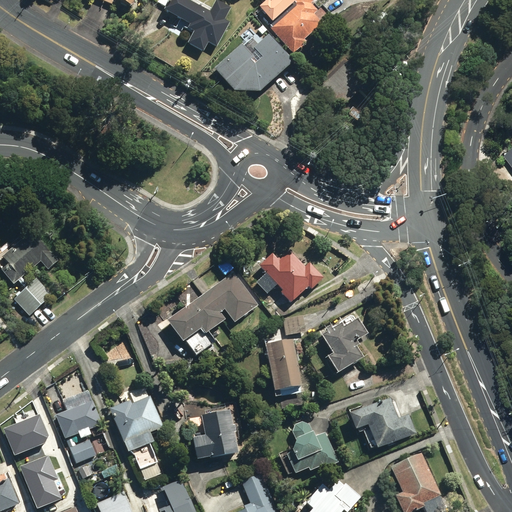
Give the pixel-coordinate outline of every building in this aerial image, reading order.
[(116,4),(131,10),(135,0),(96,0),(114,8),(116,4)] [(188,46),(204,54),(209,46),(217,50),(230,26),(225,23),(231,12),(215,4),(209,16),(179,0),(159,0),(157,4),(166,9),(164,13),(190,27),(188,31),(194,35),(188,46)] [(269,29),(293,56),(306,45),(304,42),(322,26),(320,24),(330,15),(322,6),(319,9),(310,0),(298,0),(293,6),(294,7),(269,29)] [(258,32),(262,36),(267,32),(263,28),(258,32)] [(234,94),(260,96),(294,66),(268,36),(263,41),(256,34),(213,71),(234,94)] [(366,97),(376,88),(347,58),(318,85),(343,110),(362,92),(366,97)] [(0,272),(0,273),(13,288),(40,264),(47,272),(58,263),(32,234),(1,261),(6,267),(0,272)] [(279,293),(288,304),(306,287),(309,290),(323,278),(309,262),(303,267),(288,250),(278,259),(271,253),(257,266),(281,292),(279,293)] [(232,272),(164,321),(179,342),(197,329),(202,335),(223,320),(218,312),(223,309),(232,322),(256,305),(232,272)] [(14,303),(29,319),(52,297),(37,281),(14,303)] [(282,320),(285,336),(304,332),(301,316),(282,320)] [(325,333),(320,337),(330,355),(326,358),(326,359),(335,374),(361,359),(354,347),(357,345),(355,341),(367,335),(357,319),(342,328),(340,324),(331,330),(328,327),(323,330),(325,333)] [(253,333),(256,337),(261,333),(258,329),(253,333)] [(265,344),(272,391),(300,387),(292,340),(265,344)] [(105,411),(123,455),(150,444),(146,434),(160,428),(147,397),(128,405),(127,402),(105,411)] [(366,426),(375,449),(415,434),(408,414),(397,419),(389,398),(347,415),(353,430),(366,426)] [(76,435),(78,440),(89,436),(87,430),(100,426),(92,402),(54,416),(63,440),(76,435)] [(188,438),(193,461),(209,457),(210,459),(235,453),(231,433),(233,433),(232,426),(230,427),(227,411),(199,417),(203,435),(188,438)] [(284,455),(293,475),(306,469),(307,472),(320,467),(321,470),(337,463),(324,433),(314,438),(308,425),(301,422),(293,426),(290,432),(294,439),(288,453),(284,455)] [(22,476),(30,496),(48,488),(42,473),(47,471),(45,466),(55,462),(46,438),(26,446),(25,444),(10,451),(20,477),(22,476)] [(77,444),(80,452),(87,450),(84,442),(77,444)] [(133,460),(143,482),(159,475),(150,452),(133,460)] [(392,497),(399,511),(412,511),(423,507),(421,504),(441,495),(421,452),(388,467),(400,493),(392,497)] [(253,465),(255,473),(269,469),(266,461),(253,465)] [(243,511),(276,511),(261,474),(240,483),(249,505),(243,507),(245,511),(243,511)] [(0,511),(5,511),(5,510),(17,505),(7,479),(0,481),(0,511)] [(193,511),(180,480),(159,489),(166,506),(156,511),(193,511)] [(308,511),(347,511),(360,498),(344,484),(341,488),(334,482),(326,491),(319,485),(303,504),(310,510),(308,511)] [(128,511),(126,507),(127,507),(121,493),(95,504),(97,511),(128,511)]
